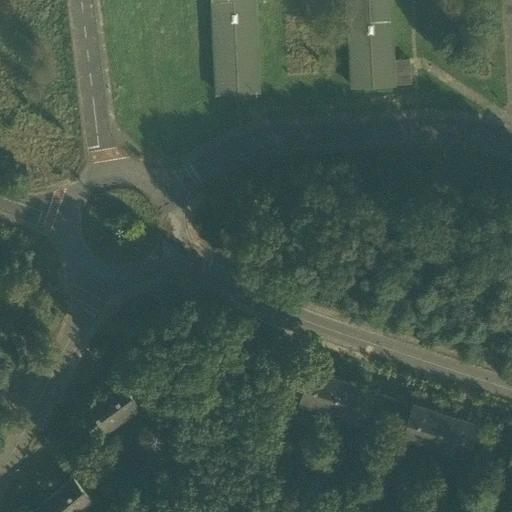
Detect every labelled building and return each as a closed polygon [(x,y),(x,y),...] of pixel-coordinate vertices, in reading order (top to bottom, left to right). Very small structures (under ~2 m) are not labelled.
[(389,0),(212,0),(217,93),(260,91),(255,0),(349,0),(354,87),(394,85),(393,61),(389,0)] [(409,61),(393,61),(394,85),(410,84),(409,61)] [(257,348),(225,332),(215,351),(246,368),(257,348)] [(144,374),(126,351),(115,359),(129,378),(123,382),(127,387),(144,374)] [(330,375),(310,368),(299,402),(331,412),(341,384),(328,380),(330,375)] [(123,382),(81,413),(98,436),(140,405),(127,387),(123,382)] [(353,388),(341,384),(331,412),(364,423),(375,390),(355,383),(353,388)] [(433,409),(413,402),(402,436),(435,447),(444,418),(432,414),(433,409)] [(478,424),(458,417),(457,422),(444,418),(435,447),(467,457),(478,424)] [(94,467),(75,444),(64,454),(79,472),(74,476),(78,481),(94,467)] [(74,476),(33,510),(35,511),(75,511),(92,498),(78,481),(74,476)] [(351,511),(329,502),(324,511),(351,511)]
